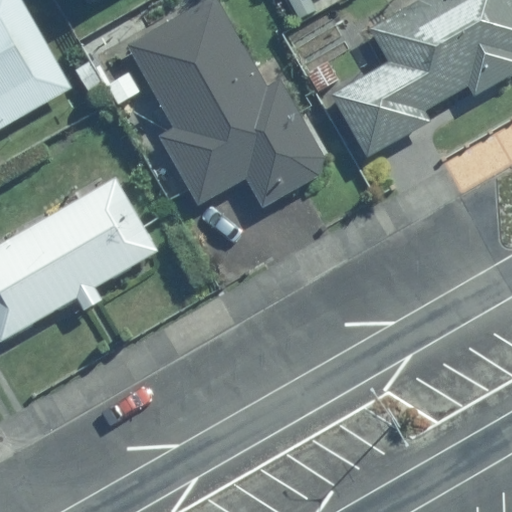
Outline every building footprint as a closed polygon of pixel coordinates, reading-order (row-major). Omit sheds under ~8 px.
[(0,0),(0,125),(72,85),(24,0),(0,0)] [(219,0),(209,0),(131,43),(177,127),(163,134),(201,204),(251,178),(267,207),(323,175),(328,155),(283,77),(269,86),(219,0)] [(312,0),(291,0),(302,18),(317,8),(312,0)] [(392,62),(336,92),(373,156),(435,121),(428,110),(471,85),(478,96),(511,75),(511,0),(418,0),(372,27),(392,62)] [(309,71),(320,90),(341,78),(330,59),(309,71)] [(141,92),(131,72),(109,83),(120,102),(141,92)] [(162,250),(118,174),(0,241),(0,339),(1,341),(79,297),(86,309),(105,298),(98,287),(162,250)]
